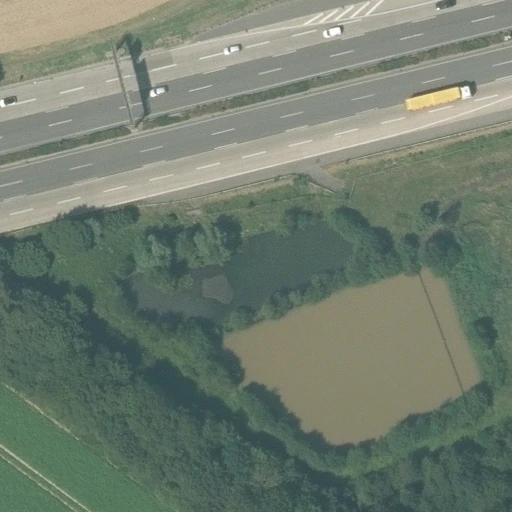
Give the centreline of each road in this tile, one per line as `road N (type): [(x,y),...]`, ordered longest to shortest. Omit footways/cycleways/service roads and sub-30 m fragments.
road 1 (motorway): [(0,195),(511,72)]
road 2 (motorway): [(510,0),(0,126)]
